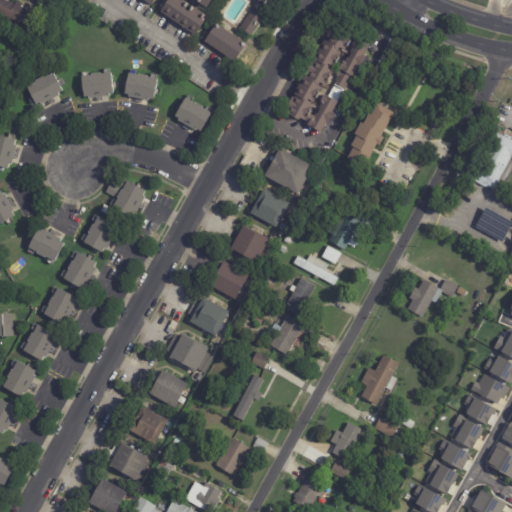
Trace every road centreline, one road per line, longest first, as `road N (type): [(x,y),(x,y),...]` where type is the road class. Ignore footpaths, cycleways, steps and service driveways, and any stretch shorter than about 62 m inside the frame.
road 1 (residential): [(308,0),(82,388),(21,511)]
road 2 (residential): [(501,52),(252,511)]
road 3 (residential): [(203,179),(150,157),(104,153),(76,169)]
